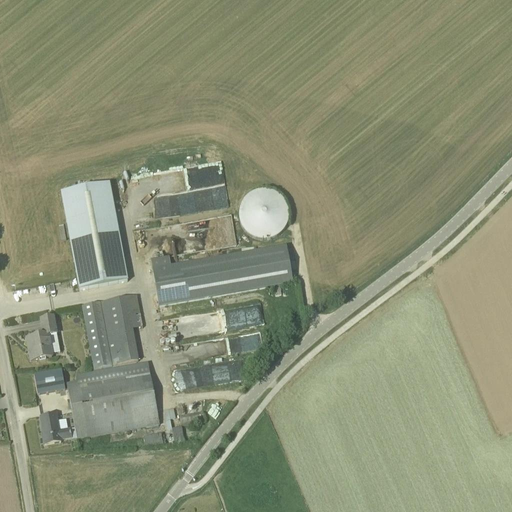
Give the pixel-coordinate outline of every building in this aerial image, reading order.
[(285,211),(285,206),(285,201),(283,195),(281,191),(277,186),(273,183),(268,180),(262,179),(257,179),(252,179),(246,181),(241,184),(238,188),(235,192),(233,196),(231,202),(231,207),(232,213),(233,217),(236,221),(239,226),(243,229),(249,232),(254,233),(259,233),(263,233),(268,232),(273,229),(277,226),(281,221),(283,217),(285,211)] [(77,290),(126,281),(108,182),(59,191),(77,290)] [(181,217),(180,207),(152,209),(153,218),(181,217)] [(152,271),(158,308),(292,284),(286,247),(152,271)] [(82,307),(94,370),(138,362),(133,331),(143,329),(137,297),(82,307)] [(205,332),(262,325),(260,308),(203,316),(205,332)] [(43,336),(28,339),(32,362),(53,358),(52,355),(60,354),(57,336),(58,336),(55,317),(40,320),(43,336)] [(78,382),(69,384),(67,384),(67,385),(75,428),(69,429),(71,440),(71,441),(159,426),(148,363),(77,375),(78,382)] [(191,385),(240,382),(239,368),(175,372),(176,382),(191,381),(191,385)] [(64,385),(61,373),(61,371),(51,373),(49,374),(34,376),(37,396),(65,391),(64,385)] [(205,423),(204,413),(179,417),(181,427),(205,423)] [(57,415),(56,416),(40,418),(45,446),(61,443),(61,442),(71,440),(69,429),(60,431),(57,415)] [(171,432),(173,444),(183,442),(182,431),(171,432)] [(143,447),(161,445),(160,435),(142,437),(143,447)]
